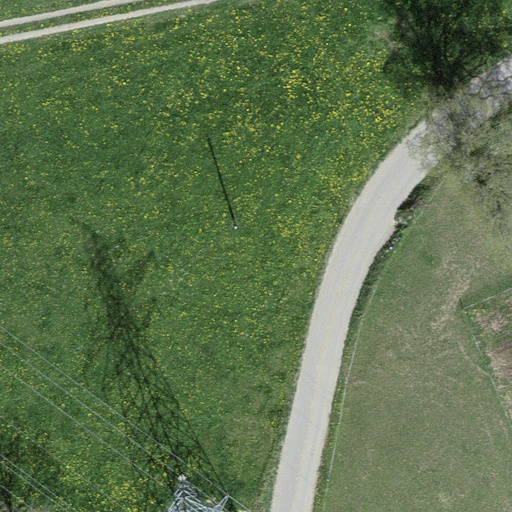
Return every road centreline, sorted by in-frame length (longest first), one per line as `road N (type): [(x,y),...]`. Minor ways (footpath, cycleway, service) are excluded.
road 1 (unclassified): [(511,76),(421,146),(359,230),(328,322),(291,511)]
road 2 (track): [(0,36),(193,0)]
